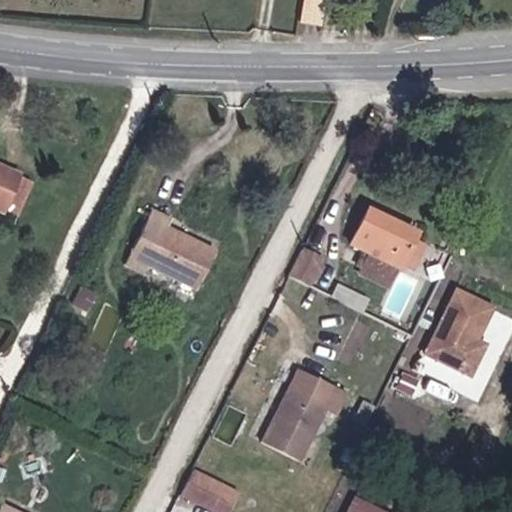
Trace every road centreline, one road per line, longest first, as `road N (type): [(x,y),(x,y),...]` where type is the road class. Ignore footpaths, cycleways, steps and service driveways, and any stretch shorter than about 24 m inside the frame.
road 1 (tertiary): [(0,48),(152,63),(511,58)]
road 2 (track): [(138,511),(228,353),(359,66)]
